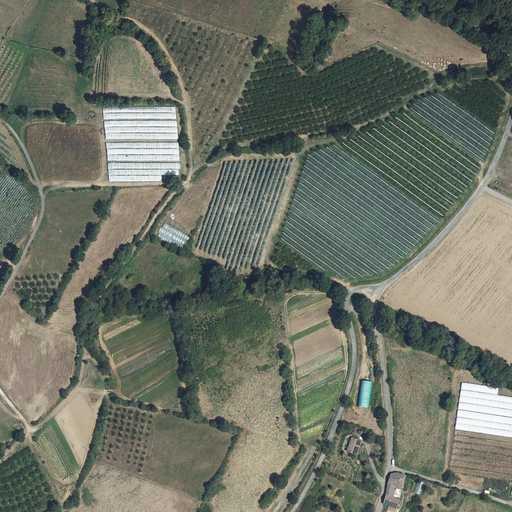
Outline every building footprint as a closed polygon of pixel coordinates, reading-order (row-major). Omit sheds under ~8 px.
[(363,135),(309,151),(279,238),(323,270),(350,279),(386,270),(417,245),(477,175),(497,132),(442,90),(419,99),(407,112),(363,135)] [(103,105),(109,180),(161,181),(182,174),(176,105),(103,105)] [(362,380),(358,406),(369,407),(373,382),(362,380)] [(511,394),(494,386),(463,383),(448,478),(487,486),(487,479),(511,483),(511,394)] [(351,453),(361,457),(366,443),(357,440),(351,453)] [(394,470),(391,483),(397,484),(399,472),(394,470)] [(409,475),(399,472),(397,484),(399,484),(406,486),(409,475)] [(418,481),(414,492),(421,494),(425,483),(418,481)] [(389,496),(395,497),(398,488),(399,484),(397,484),(391,483),(389,496)] [(386,504),(399,508),(402,499),(395,497),(389,496),(386,504)]
